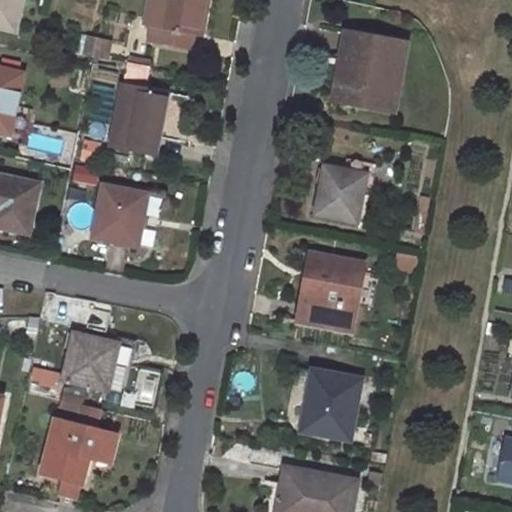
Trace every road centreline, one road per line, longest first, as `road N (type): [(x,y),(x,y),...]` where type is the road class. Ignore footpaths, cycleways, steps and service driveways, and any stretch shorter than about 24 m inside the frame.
road 1 (residential): [(210,305),(268,0)]
road 2 (residential): [(210,305),(0,265)]
road 3 (residential): [(176,511),(210,305)]
